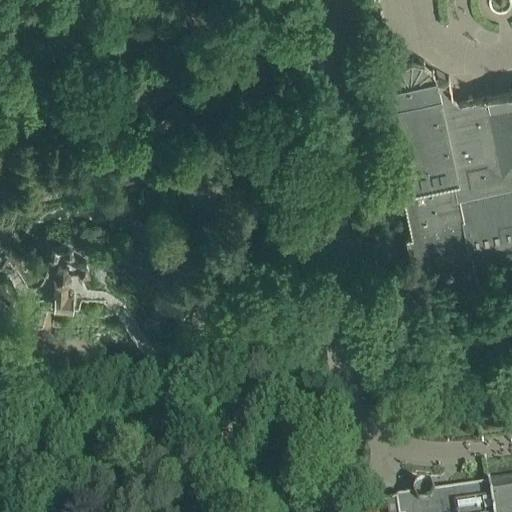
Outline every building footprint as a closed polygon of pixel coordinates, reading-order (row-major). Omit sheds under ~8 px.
[(304,38),(307,39),(311,39),(314,38),(317,36),(319,33),(320,29),(320,25),(318,22),(316,19),(312,17),(308,17),(305,18),(301,20),(299,23),(298,26),(298,30),(299,33),(301,36),(304,38)] [(67,55),(47,42),(38,56),(58,69),(64,59),(67,55)] [(386,99),(412,235),(407,236),(409,248),(412,260),(416,259),(425,298),(481,286),(479,275),(511,267),(511,92),(454,105),(448,76),(443,77),(438,78),(432,68),(426,61),(411,56),(400,58),(390,64),(385,71),(382,81),(383,86),(386,99)] [(66,247),(63,251),(64,256),(68,258),(73,257),(75,253),(74,249),(70,246),(66,247)] [(47,252),(48,256),(52,259),(56,258),(59,254),(58,250),(54,247),(50,248),(47,252)] [(53,267),(53,273),(56,278),(54,302),(63,303),(73,304),(75,292),(67,291),(68,280),(71,276),(72,270),(78,269),(79,273),(91,270),(88,257),(78,260),(78,261),(67,264),(63,262),(60,262),(57,262),(53,267)] [(35,262),(35,266),(38,269),(43,269),(46,265),(46,261),(42,258),(38,258),(35,262)] [(243,449),(245,443),(243,437),(239,433),(233,431),(226,433),(225,434),(222,437),(220,443),(222,449),(226,453),(232,455),(235,454),(238,454),(243,449)] [(126,451),(125,450),(123,451),(121,452),(120,453),(119,455),(119,456),(120,458),(120,459),(122,461),(123,461),(125,462),(127,461),(128,460),(129,459),(130,458),(130,456),(130,454),(129,453),(128,451),(126,451)] [(511,511),(511,479),(489,483),(489,487),(479,488),(463,490),(450,492),(434,494),(433,491),(431,488),(428,486),(425,484),(421,484),(417,485),(414,487),(412,491),(411,494),(411,498),(396,501),(397,511),(511,511)] [(256,511),(262,506),(249,494),(242,499),(237,506),(242,511),(244,509),(246,511),(256,511)]
